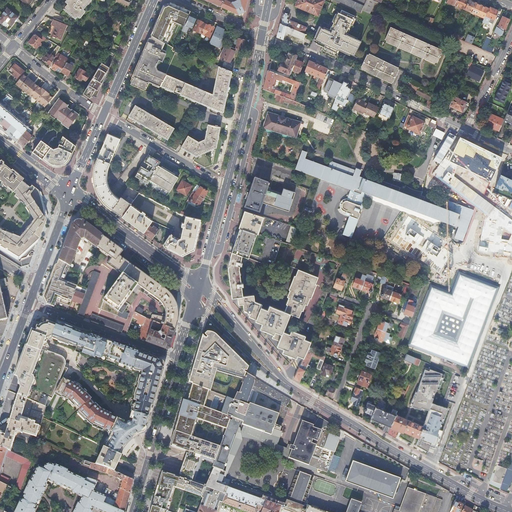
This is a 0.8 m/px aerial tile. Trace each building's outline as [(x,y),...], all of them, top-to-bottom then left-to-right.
[(80,18),(85,12),(83,10),(90,0),(103,0),(104,0),(68,0),(66,2),(69,4),(65,10),(76,18),(78,16),(80,18)] [(245,12),(248,0),(238,0),(238,1),(235,2),(232,3),(225,0),(224,0),(221,7),(239,15),(245,12)] [(298,0),(296,6),(318,15),(324,1),(322,0),(298,0)] [(331,0),(361,13),(362,10),(364,6),(350,0),(331,0)] [(362,10),(370,14),(375,1),(372,0),(366,0),(364,6),(362,10)] [(454,5),(465,9),(468,0),(456,0),(455,3),(454,5)] [(469,0),(468,0),(465,9),(471,12),(475,3),(469,0)] [(482,6),(475,3),(471,12),(477,15),(482,6)] [(482,6),(477,15),(484,18),(485,16),(488,8),(482,6)] [(484,18),(489,21),(489,22),(493,24),(495,19),(494,19),(498,11),(490,7),(486,16),(485,16),(484,18)] [(8,9),(0,17),(0,22),(6,27),(9,24),(12,26),(19,18),(8,9)] [(350,55),(354,56),(361,41),(357,39),(356,39),(345,34),(348,28),(349,28),(350,25),(353,18),(354,16),(341,10),(339,14),(337,13),(336,15),(333,23),(331,27),(332,27),(330,33),(329,32),(323,30),(323,29),(319,27),(314,38),(312,42),(316,44),(317,44),(317,43),(323,46),(322,48),(320,52),(335,59),(339,51),(340,49),(347,52),(346,53),(350,55)] [(283,13),(281,23),(288,27),(289,21),(290,18),(288,18),(289,14),(288,14),(288,12),(285,11),(285,13),(283,13)] [(182,12),(178,22),(183,24),(187,15),(182,12)] [(186,28),(191,30),(197,19),(190,16),(185,26),(186,26),(186,28)] [(498,26),(497,25),(494,32),(501,35),(504,28),(505,29),(509,20),(502,17),(498,26)] [(67,25),(54,20),(52,25),(56,27),(52,36),(61,39),(67,25)] [(202,34),(206,23),(204,22),(203,23),(198,20),(192,33),(199,36),(200,33),(202,34)] [(290,28),(306,35),(307,34),(306,31),(307,29),(308,28),(308,27),(307,27),(307,26),(306,26),(305,27),(305,28),(292,22),(292,23),(290,28)] [(209,24),(206,23),(202,34),(210,38),(214,27),(209,25),(209,24)] [(277,37),(283,40),(285,33),(287,34),(286,35),(288,35),(289,33),(303,40),(306,35),(290,28),(288,27),(281,23),(277,37)] [(223,26),(218,24),(215,31),(216,31),(212,40),(211,39),(208,46),(217,50),(224,35),(220,33),(223,26)] [(397,45),(396,47),(400,48),(401,47),(422,56),(421,58),(422,58),(425,60),(426,58),(436,62),(437,63),(443,51),(429,44),(391,27),(386,40),(387,40),(397,45)] [(356,39),(357,39),(357,38),(347,33),(349,29),(349,28),(348,28),(345,34),(356,39)] [(39,38),(41,36),(37,32),(34,34),(35,35),(29,43),(36,49),(41,43),(40,43),(42,40),(39,38)] [(466,41),(473,43),(475,36),(468,34),(466,41)] [(165,43),(152,35),(146,47),(140,61),(130,85),(144,91),(144,90),(147,84),(146,83),(148,82),(150,83),(152,83),(159,86),(161,87),(166,75),(156,70),(155,66),(156,63),(157,62),(158,59),(161,61),(163,61),(167,51),(163,49),(165,43)] [(482,49),(486,50),(488,46),(491,38),(487,37),(482,49)] [(238,39),(237,45),(236,49),(243,50),(245,40),(238,39)] [(116,54),(119,46),(116,44),(113,43),(112,43),(109,51),(116,54)] [(236,49),(226,45),(221,57),(225,59),(224,61),(230,63),(236,49)] [(401,47),(400,48),(421,58),(422,56),(401,47)] [(298,56),(289,53),(285,64),(293,67),(296,60),(298,56)] [(50,66),(55,57),(51,54),(50,56),(47,54),(42,59),(50,66)] [(375,59),(398,69),(398,68),(369,54),(368,55),(375,59)] [(374,73),(392,82),(393,82),(399,70),(398,69),(375,59),(368,55),(367,55),(362,67),(362,68),(374,73)] [(53,68),(61,73),(61,72),(65,65),(58,60),(53,68)] [(293,67),(292,70),(299,73),(303,63),(296,60),(293,67)] [(313,89),(319,91),(328,69),(309,61),(305,71),(315,76),(314,77),(316,78),(317,77),(321,78),(319,83),(316,82),(313,89)] [(65,65),(61,72),(68,76),(73,67),(73,66),(74,64),(71,62),(70,64),(67,62),(65,65)] [(277,69),(276,73),(282,76),(284,72),(287,73),(286,77),(289,78),(292,70),(293,67),(285,64),(281,63),(279,70),(277,69)] [(13,75),(19,80),(23,74),(25,72),(15,64),(11,69),(15,72),(13,75)] [(231,72),(218,66),(213,95),(166,75),(161,87),(222,113),(222,112),(223,112),(230,78),(231,72)] [(467,76),(473,79),(474,77),(480,80),(484,72),(471,66),(467,76)] [(81,67),(81,69),(80,69),(75,77),(80,80),(81,78),(85,81),(90,74),(84,71),(85,70),(81,67)] [(392,84),(392,82),(374,73),(362,68),(361,69),(392,84)] [(268,70),(263,89),(276,94),(293,101),(295,97),(286,94),(273,89),(273,87),(275,77),(278,78),(277,80),(282,82),(284,77),(282,76),(276,73),(268,70)] [(17,82),(16,84),(23,90),(31,80),(23,74),(19,80),(17,82)] [(95,93),(103,81),(96,76),(88,88),(95,93)] [(23,90),(30,96),(30,95),(34,91),(38,86),(31,80),(23,90)] [(429,100),(432,94),(404,81),(403,82),(405,83),(405,84),(406,84),(405,85),(408,86),(407,87),(415,91),(414,94),(415,95),(416,93),(429,100)] [(344,82),(337,95),(346,100),(352,89),(347,87),(349,84),(344,82)] [(34,91),(30,95),(38,101),(46,91),(42,88),(42,89),(38,86),(34,91)] [(322,96),(332,100),(336,91),(326,87),(322,96)] [(38,101),(45,107),(53,98),(49,95),(49,94),(46,91),(38,101)] [(449,106),(462,112),(467,102),(454,96),(449,106)] [(358,98),(352,109),(358,111),(358,112),(362,114),(363,112),(368,104),(364,102),(361,101),(362,100),(358,98)] [(59,99),(50,111),(49,112),(51,114),(51,115),(55,118),(55,117),(63,123),(63,122),(70,126),(78,115),(72,110),(71,111),(66,107),(68,105),(59,99)] [(370,115),(374,117),(379,108),(368,103),(368,104),(363,112),(370,115)] [(387,122),(394,107),(384,103),(377,117),(387,122)] [(143,110),(135,105),(129,117),(167,140),(174,128),(166,124),(167,122),(164,120),(163,122),(146,112),(147,110),(144,108),(143,110)] [(511,106),(510,106),(504,120),(503,122),(510,126),(511,126),(511,106)] [(298,137),(302,120),(268,111),(263,128),(298,137)] [(11,122),(19,129),(26,121),(17,114),(11,122)] [(412,117),(408,115),(404,125),(407,127),(407,128),(414,131),(414,133),(418,134),(419,134),(425,122),(413,116),(412,117)] [(503,122),(504,120),(491,115),(486,125),(499,131),(503,122)] [(215,126),(208,125),(205,140),(199,142),(188,136),(181,148),(196,157),(196,156),(216,148),(220,127),(217,127),(218,126),(215,125),(215,126)] [(14,138),(18,141),(24,134),(20,131),(14,138)] [(24,134),(18,141),(25,146),(33,136),(26,131),(24,134)] [(110,209),(112,210),(119,200),(117,199),(115,197),(114,196),(113,195),(112,193),(111,192),(109,189),(108,187),(107,185),(107,182),(106,180),(106,178),(106,176),(106,172),(107,168),(109,164),(115,149),(120,139),(108,134),(96,161),(96,162),(96,163),(95,165),(94,167),(94,168),(94,170),(94,172),(93,174),(93,176),(93,178),(93,179),(93,180),(93,181),(94,182),(94,184),(94,185),(95,186),(95,189),(96,190),(96,191),(97,193),(98,194),(98,195),(99,197),(101,199),(102,201),(104,203),(105,204),(106,205),(107,207),(108,207),(109,208),(110,209)] [(47,145),(41,141),(32,153),(50,165),(52,166),(54,167),(56,167),(59,167),(62,166),(64,165),(66,164),(67,163),(68,162),(70,160),(76,146),(63,136),(61,141),(60,144),(58,148),(53,150),(51,148),(48,146),(47,145)] [(502,158),(460,137),(449,161),(491,181),(502,158)] [(133,147),(108,182),(109,186),(111,190),(140,151),(133,147)] [(453,223),(460,205),(447,200),(445,204),(421,195),(379,180),(378,184),(358,177),(361,171),(356,170),(355,172),(331,163),(328,169),(304,160),(306,154),(302,152),(296,167),(296,168),(296,169),(354,190),(353,192),(350,191),(347,199),(346,199),(345,199),(344,200),(343,200),(342,201),(341,202),(340,204),(340,205),(340,206),(340,207),(340,208),(341,209),(341,210),(342,211),(343,211),(345,212),(344,214),(348,216),(341,234),(351,238),(360,214),(359,212),(360,209),(361,207),(363,207),(368,193),(405,206),(453,223)] [(431,170),(442,175),(449,157),(438,153),(431,170)] [(158,166),(160,162),(159,161),(156,159),(148,155),(144,162),(148,164),(145,169),(141,167),(135,177),(139,180),(145,183),(147,184),(149,181),(152,183),(155,185),(162,189),(163,188),(170,192),(178,178),(175,175),(175,174),(162,166),(161,167),(158,166)] [(0,207),(2,205),(24,178),(19,173),(13,168),(12,170),(4,163),(5,162),(2,159),(1,160),(0,159),(0,207)] [(254,176),(245,206),(261,211),(266,193),(277,196),(274,206),(290,210),(295,191),(284,187),(282,193),(268,189),(270,180),(254,176)] [(501,176),(497,187),(501,189),(502,188),(511,192),(511,179),(510,180),(501,176)] [(28,181),(24,178),(2,205),(0,207),(0,244),(0,245),(19,256),(34,243),(36,244),(37,245),(46,220),(41,199),(43,198),(41,192),(32,184),(30,187),(26,183),(28,181)] [(192,186),(182,181),(177,190),(186,196),(192,186)] [(194,191),(194,192),(203,198),(207,191),(199,186),(196,192),(194,191)] [(194,192),(192,192),(188,199),(199,205),(203,198),(194,192)] [(112,210),(122,217),(131,205),(134,201),(130,198),(127,202),(120,198),(119,200),(112,210)] [(131,205),(122,217),(133,226),(144,233),(152,222),(153,221),(145,215),(145,214),(142,212),(142,213),(131,205)] [(465,232),(473,210),(460,205),(453,223),(459,226),(458,229),(455,237),(463,239),(465,232)] [(238,227),(239,228),(255,233),(256,234),(257,234),(263,218),(243,211),(238,227)] [(477,249),(511,260),(511,223),(495,218),(496,216),(488,213),(477,249)] [(173,234),(171,233),(163,246),(179,254),(183,255),(194,250),(200,222),(201,219),(186,216),(184,223),(182,223),(181,226),(183,227),(181,238),(178,239),(172,236),(173,234)] [(452,253),(406,220),(393,240),(439,272),(452,253)] [(85,238),(98,248),(99,247),(103,238),(104,237),(87,224),(83,222),(82,222),(81,222),(80,222),(79,222),(78,222),(77,223),(76,223),(75,224),(74,225),(73,224),(72,229),(71,229),(59,261),(70,267),(81,240),(85,238)] [(144,233),(152,239),(158,230),(156,228),(159,225),(152,222),(144,233)] [(286,243),(293,245),(298,228),(291,226),(286,243)] [(233,250),(232,252),(242,256),(247,259),(248,256),(255,233),(239,228),(233,250)] [(123,274),(137,284),(141,287),(146,290),(145,292),(148,294),(149,293),(160,302),(159,303),(161,305),(162,304),(162,305),(164,308),(165,310),(166,315),(164,315),(164,318),(153,315),(151,320),(154,321),(175,330),(175,329),(177,321),(178,315),(178,310),(177,306),(176,305),(174,300),(172,296),(169,292),(165,290),(148,277),(128,262),(127,261),(120,256),(123,251),(104,237),(103,238),(99,247),(98,248),(112,259),(109,264),(120,272),(123,274)] [(0,245),(0,244),(0,249),(18,260),(36,244),(34,243),(19,256),(0,245)] [(228,269),(232,297),(238,297),(243,296),(242,286),(244,286),(243,283),(241,283),(240,274),(241,274),(241,272),(240,272),(239,268),(240,266),(242,266),(242,263),(241,262),(242,256),(232,252),(228,269)] [(67,277),(71,267),(70,267),(59,261),(59,262),(60,262),(57,270),(55,269),(53,273),(54,273),(45,299),(47,304),(54,307),(56,301),(58,302),(67,277)] [(80,279),(82,274),(71,267),(67,277),(58,302),(70,306),(72,300),(75,292),(77,287),(79,283),(80,279)] [(243,304),(244,310),(247,311),(247,312),(251,313),(249,316),(256,319),(256,321),(262,324),(260,329),(274,335),(272,339),(279,341),(277,347),(284,349),(282,353),(297,358),(298,356),(304,359),(308,350),(311,342),(304,339),(305,336),(291,331),(290,335),(283,332),(290,314),(298,318),(301,311),(302,311),(305,305),(306,306),(309,299),(310,299),(316,286),(315,285),(317,278),(298,269),(288,296),(291,297),(286,311),(271,305),(269,310),(263,307),(264,304),(249,299),(248,296),(243,296),(238,297),(239,305),(243,304)] [(93,271),(87,289),(86,290),(84,295),(81,304),(77,316),(83,318),(93,293),(100,274),(93,271)] [(499,286),(458,271),(450,291),(430,283),(407,345),(469,368),(499,286)] [(137,284),(123,274),(105,299),(119,310),(121,307),(137,284)] [(366,276),(361,289),(367,291),(367,290),(369,290),(369,291),(370,292),(372,291),(373,290),(372,289),(371,288),(373,284),(372,284),(375,277),(367,274),(366,276)] [(337,278),(334,287),(341,290),(347,277),(342,275),(341,280),(337,278)] [(353,286),(361,289),(366,276),(363,275),(361,280),(356,278),(353,286)] [(84,295),(86,290),(77,287),(75,292),(72,300),(81,304),(84,295)] [(384,297),(390,300),(393,292),(394,289),(388,287),(387,290),(384,289),(383,292),(382,293),(381,293),(381,294),(381,295),(382,295),(383,296),(384,295),(385,296),(384,297)] [(393,292),(390,300),(398,303),(401,295),(393,292)] [(404,313),(412,316),(417,303),(413,302),(413,301),(410,299),(409,301),(407,300),(403,309),(405,310),(404,313)] [(341,315),(351,319),(353,315),(351,314),(352,311),(344,308),(344,306),(339,304),(336,313),(341,315)] [(118,316),(127,320),(129,314),(120,310),(118,316)] [(115,330),(122,333),(124,326),(92,314),(90,320),(115,330)] [(350,323),(351,319),(341,315),(338,322),(341,323),(339,327),(345,329),(347,322),(350,323)] [(154,321),(151,320),(146,318),(144,323),(138,339),(146,342),(150,331),(151,330),(154,321)] [(377,328),(386,331),(388,326),(391,327),(392,326),(394,323),(393,321),(388,319),(386,320),(386,322),(385,322),(385,321),(384,320),(383,319),(382,320),(381,321),(382,322),(381,324),(379,323),(377,328)] [(55,373),(63,377),(67,369),(64,367),(65,365),(65,364),(65,361),(64,359),(63,357),(60,356),(48,351),(49,347),(46,341),(49,339),(52,338),(51,337),(52,336),(58,339),(58,340),(62,342),(62,343),(68,345),(69,345),(69,343),(74,345),(77,346),(79,341),(83,331),(57,321),(56,325),(47,321),(47,322),(45,322),(43,322),(42,322),(40,323),(38,324),(38,325),(38,326),(37,326),(35,330),(32,329),(30,334),(32,334),(30,339),(28,338),(26,343),(27,344),(26,346),(25,346),(25,348),(15,372),(44,383),(46,377),(47,377),(55,373)] [(173,336),(175,330),(154,321),(151,330),(155,331),(156,328),(160,330),(161,326),(163,327),(162,333),(159,335),(150,331),(146,342),(151,344),(166,349),(170,348),(173,336)] [(399,336),(403,338),(409,324),(402,322),(402,321),(400,326),(402,327),(399,336)] [(384,335),(386,331),(377,328),(375,334),(377,335),(376,336),(376,337),(375,338),(375,339),(376,339),(376,340),(377,340),(378,340),(378,339),(379,339),(382,340),(383,339),(386,341),(386,342),(389,343),(390,343),(392,338),(384,335)] [(336,336),(333,344),(341,347),(344,339),(346,333),(338,330),(336,336)] [(83,331),(79,341),(77,346),(78,346),(84,349),(83,351),(82,353),(91,357),(94,347),(98,337),(83,331)] [(192,384),(231,398),(234,399),(237,392),(242,382),(244,378),(246,373),(245,372),(246,371),(247,371),(249,367),(245,363),(216,335),(215,335),(214,334),(213,333),(212,333),(211,333),(211,332),(209,332),(208,332),(207,332),(204,335),(207,337),(206,338),(202,335),(200,343),(198,351),(188,383),(192,384)] [(98,337),(91,357),(93,358),(94,356),(100,359),(102,355),(107,358),(109,353),(113,342),(98,337)] [(109,353),(107,358),(108,358),(116,361),(119,362),(119,364),(124,366),(127,367),(133,369),(134,368),(134,366),(139,354),(140,352),(131,349),(124,346),(113,342),(109,353)] [(341,347),(333,344),(331,348),(328,347),(326,352),(334,355),(334,356),(335,356),(336,356),(337,355),(337,354),(337,353),(337,352),(339,353),(341,347)] [(304,359),(299,369),(295,379),(300,381),(305,371),(302,369),(303,366),(308,368),(310,365),(307,364),(311,356),(319,360),(315,368),(320,370),(326,357),(308,350),(304,359)] [(368,353),(367,357),(377,360),(380,353),(372,350),(371,354),(368,353)] [(143,355),(139,354),(134,366),(134,368),(142,370),(142,371),(146,372),(161,377),(162,372),(161,372),(162,369),(162,368),(158,361),(154,359),(143,355)] [(377,360),(367,357),(365,361),(368,362),(366,365),(374,368),(377,360)] [(325,364),(321,374),(329,378),(333,367),(325,364)] [(158,386),(157,386),(158,384),(159,384),(161,377),(146,372),(142,371),(142,370),(134,368),(133,369),(133,370),(134,370),(139,372),(142,372),(141,376),(140,376),(138,383),(137,386),(139,387),(149,390),(157,392),(157,391),(156,391),(156,389),(158,389),(158,388),(159,387),(158,386)] [(441,424),(441,423),(443,418),(444,419),(448,408),(439,405),(438,407),(435,406),(435,404),(432,403),(433,398),(432,397),(433,392),(435,392),(437,388),(438,385),(440,386),(443,377),(441,376),(442,374),(442,373),(429,369),(429,371),(425,369),(419,387),(417,392),(416,392),(411,403),(414,405),(413,407),(414,407),(421,409),(422,408),(425,409),(429,410),(425,421),(427,422),(426,424),(424,424),(423,426),(397,416),(397,415),(396,414),(396,415),(388,433),(395,438),(398,431),(404,433),(404,432),(419,438),(417,445),(428,452),(430,448),(434,449),(435,447),(437,448),(443,430),(441,429),(439,429),(441,424)] [(362,371),(359,379),(357,384),(367,387),(368,383),(367,382),(369,377),(371,378),(372,374),(362,371)] [(45,407),(49,397),(50,397),(51,398),(52,399),(55,394),(56,392),(62,379),(63,377),(55,373),(47,377),(46,377),(44,383),(15,372),(14,376),(17,377),(18,381),(18,382),(17,382),(17,383),(17,384),(18,384),(18,385),(19,385),(21,386),(20,388),(17,395),(36,403),(41,405),(45,407)] [(237,420),(255,378),(246,373),(244,378),(242,382),(243,383),(239,393),(237,392),(234,399),(231,398),(225,414),(231,417),(237,420)] [(205,487),(225,494),(222,502),(222,503),(247,511),(279,511),(282,503),(263,496),(262,499),(224,486),(225,482),(222,481),(219,480),(241,421),(243,422),(242,425),(271,435),(277,421),(281,422),(283,418),(285,419),(288,411),(286,410),(286,406),(291,400),(255,378),(237,420),(231,417),(220,446),(214,463),(213,467),(214,467),(206,485),(205,487)] [(69,382),(62,379),(56,392),(62,395),(69,382)] [(99,420),(104,422),(108,413),(109,413),(101,409),(100,409),(98,407),(95,404),(90,399),(91,399),(86,393),(87,393),(86,392),(84,389),(83,389),(82,389),(81,387),(79,385),(73,383),(73,382),(69,380),(69,382),(62,395),(62,397),(68,400),(73,405),(74,405),(75,404),(80,409),(79,410),(79,411),(80,411),(88,415),(91,416),(95,418),(99,420)] [(231,398),(192,384),(187,401),(225,414),(231,398)] [(133,400),(132,402),(138,405),(138,404),(142,405),(142,404),(151,407),(152,405),(152,406),(157,392),(149,390),(139,387),(137,386),(136,389),(134,396),(133,400)] [(329,387),(326,395),(332,397),(335,390),(329,387)] [(350,408),(355,412),(363,391),(356,388),(351,401),(354,402),(353,404),(351,405),(350,408)] [(40,427),(42,418),(46,407),(45,407),(41,405),(36,403),(17,395),(5,433),(0,431),(0,446),(7,450),(10,451),(17,431),(21,432),(20,433),(22,433),(21,436),(31,439),(32,436),(36,437),(39,427),(40,427)] [(225,414),(187,401),(183,399),(180,410),(178,420),(177,420),(176,427),(174,430),(191,436),(192,432),(196,418),(227,429),(231,417),(225,414)] [(138,405),(132,402),(130,408),(133,408),(132,412),(133,412),(131,419),(133,419),(132,422),(134,427),(136,428),(144,431),(145,431),(146,427),(145,426),(145,424),(147,424),(151,407),(142,404),(142,405),(138,404),(138,405)] [(367,415),(372,417),(376,407),(372,405),(372,404),(371,403),(369,402),(368,402),(366,407),(365,407),(364,408),(364,409),(365,410),(366,411),(366,410),(368,411),(367,415)] [(383,431),(388,433),(396,415),(376,407),(373,415),(371,419),(386,425),(383,431)] [(84,415),(79,411),(77,413),(85,420),(86,420),(83,416),(84,415)] [(113,426),(104,422),(99,420),(95,418),(91,416),(88,415),(80,411),(79,411),(84,415),(83,416),(86,420),(90,424),(93,425),(97,427),(97,426),(103,428),(104,429),(97,443),(104,446),(105,447),(119,454),(120,451),(124,445),(126,443),(127,442),(116,437),(110,435),(109,434),(110,433),(113,426)] [(108,413),(104,422),(113,426),(117,428),(118,429),(119,429),(124,431),(125,428),(126,426),(123,424),(124,422),(110,416),(111,414),(109,413),(108,413)] [(330,423),(322,418),(320,422),(328,427),(330,423)] [(222,481),(242,425),(243,422),(241,421),(219,480),(222,481)] [(293,446),(291,450),(288,458),(300,462),(310,466),(310,465),(317,468),(316,468),(317,469),(321,470),(327,472),(328,470),(333,455),(334,452),(324,448),(330,431),(325,430),(324,433),(320,431),(321,428),(315,426),(314,428),(312,427),(313,425),(302,421),(293,446)] [(128,429),(132,435),(135,434),(137,432),(134,427),(132,422),(128,424),(126,426),(128,429)] [(117,428),(113,426),(110,433),(109,434),(110,435),(116,437),(127,442),(131,438),(131,437),(132,435),(131,435),(127,433),(124,431),(119,429),(118,429),(117,428)] [(191,436),(174,430),(172,440),(170,445),(189,451),(180,477),(162,471),(159,483),(156,492),(153,501),(152,506),(167,510),(168,511),(175,487),(185,490),(188,491),(192,493),(193,492),(197,494),(201,496),(204,490),(205,487),(206,485),(195,481),(202,459),(214,463),(220,446),(191,436)] [(100,461),(105,447),(104,446),(96,465),(98,465),(100,461)] [(113,470),(120,454),(119,454),(105,447),(100,461),(98,465),(109,469),(113,470)] [(115,471),(122,455),(120,454),(113,470),(115,471)] [(333,455),(328,470),(335,473),(341,458),(333,455)] [(503,483),(510,485),(511,480),(511,457),(508,470),(503,483)] [(401,478),(360,462),(351,484),(392,500),(401,478)] [(134,479),(132,479),(115,471),(113,470),(109,469),(98,465),(96,465),(91,463),(89,468),(108,474),(119,479),(119,480),(122,480),(120,489),(130,494),(134,479)] [(105,502),(107,497),(93,491),(97,481),(86,478),(85,480),(81,478),(71,473),(67,471),(67,470),(60,467),(55,464),(55,466),(50,464),(46,466),(44,469),(39,466),(37,469),(35,474),(34,475),(32,480),(31,482),(30,481),(30,482),(29,484),(24,494),(25,494),(25,496),(24,498),(21,503),(20,502),(19,504),(17,508),(15,511),(34,511),(35,510),(34,509),(36,505),(37,506),(38,505),(37,504),(38,501),(40,501),(41,498),(41,497),(43,498),(45,493),(44,493),(44,491),(45,489),(44,488),(46,484),(47,482),(48,480),(53,483),(60,486),(64,488),(73,492),(78,495),(82,497),(80,503),(79,504),(78,503),(78,504),(77,507),(75,511),(73,511),(91,511),(93,510),(92,510),(92,508),(102,511),(122,511),(123,511),(123,510),(105,502)] [(503,483),(508,470),(498,467),(495,477),(493,482),(503,485),(503,483)] [(407,488),(399,511),(393,509),(392,511),(358,511),(363,501),(353,497),(351,501),(347,511),(326,511),(308,505),(307,505),(302,504),(310,483),(308,483),(311,477),(300,473),(298,479),(297,478),(288,501),(287,500),(285,504),(305,511),(437,511),(441,501),(407,488)] [(286,488),(289,478),(281,477),(279,487),(286,488)] [(262,499),(263,496),(225,482),(224,486),(262,499)] [(219,501),(222,502),(225,494),(205,487),(204,490),(201,496),(201,497),(202,498),(197,511),(194,511),(185,509),(184,511),(216,511),(218,506),(219,501)] [(130,494),(120,489),(119,491),(119,494),(116,493),(114,493),(112,498),(116,500),(116,501),(107,497),(105,502),(123,510),(123,511),(125,511),(130,496),(130,494)] [(463,499),(457,497),(450,511),(451,511),(460,511),(463,505),(460,504),(463,499)]
